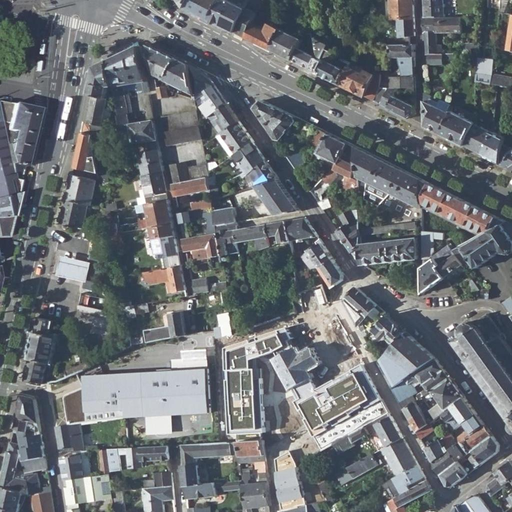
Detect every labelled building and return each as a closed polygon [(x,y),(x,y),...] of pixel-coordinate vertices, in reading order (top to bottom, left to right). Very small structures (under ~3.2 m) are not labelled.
[(212,20),(222,0),(190,0),(187,7),(212,20)] [(233,30),(236,32),(247,8),(250,2),(250,1),(249,0),(222,0),(212,20),(233,30)] [(391,0),(392,19),(398,19),(414,18),(413,0),(391,0)] [(423,0),(424,6),(424,18),(445,18),(443,0),(423,0)] [(257,12),(247,8),(236,32),(245,37),(253,22),(257,12)] [(424,18),(425,55),(429,54),(443,54),(442,45),(437,45),(437,33),(462,32),(462,17),(445,18),(424,18)] [(394,45),(410,45),(410,37),(415,37),(414,18),(398,19),(398,38),(394,38),(394,45)] [(245,37),(271,49),(281,29),(268,24),(265,29),(255,23),(253,22),(245,37)] [(271,49),(292,60),(299,45),(302,39),(301,39),(281,29),(271,49)] [(343,85),(349,71),(332,63),(336,55),(336,54),(327,49),(329,46),(316,39),(317,57),(318,57),(320,57),(321,58),(321,59),(322,60),(316,71),(343,85)] [(154,73),(195,94),(190,65),(149,44),(154,73)] [(292,60),(314,70),(315,69),(315,57),(314,50),(310,55),(300,50),(301,47),(299,45),(292,60)] [(390,45),(390,57),(415,57),(415,45),(410,45),(394,45),(390,45)] [(149,90),(141,46),(121,55),(110,61),(114,85),(121,125),(122,133),(125,145),(135,143),(143,142),(159,140),(155,121),(135,124),(131,125),(128,113),(124,90),(129,90),(138,89),(138,91),(144,90),(144,91),(144,93),(149,92),(149,90)] [(429,54),(429,64),(443,63),(444,54),(443,54),(429,54)] [(349,61),(336,55),(332,63),(349,71),(351,67),(354,62),(349,61)] [(111,86),(114,85),(110,61),(97,67),(91,94),(108,97),(111,86)] [(195,94),(196,98),(200,95),(203,99),(209,96),(206,91),(215,85),(207,73),(190,65),(195,94)] [(343,85),(374,100),(379,89),(380,88),(380,81),(382,73),(376,71),(374,74),(367,71),(365,74),(351,67),(349,71),(343,85)] [(399,72),(398,74),(398,77),(415,77),(415,69),(409,69),(409,72),(399,72)] [(391,84),(380,81),(380,88),(388,88),(394,88),(403,88),(415,88),(415,77),(398,77),(398,74),(397,74),(396,76),(394,76),(394,74),(390,73),(389,77),(392,77),(391,84)] [(476,81),(491,84),(492,77),(492,75),(477,73),(476,81)] [(497,85),(502,86),(503,79),(492,77),(491,84),(497,85)] [(502,86),(511,87),(511,79),(503,77),(503,79),(502,86)] [(203,106),(209,116),(216,111),(227,103),(215,85),(206,91),(209,96),(203,99),(203,102),(203,104),(204,105),(203,106)] [(156,88),(158,99),(168,97),(166,86),(156,88)] [(394,96),(394,88),(388,88),(380,103),(410,118),(416,114),(415,106),(394,96)] [(384,92),(379,89),(374,100),(379,103),(384,92)] [(128,113),(131,125),(135,124),(129,90),(124,90),(128,113)] [(84,122),(88,123),(103,126),(104,121),(107,106),(110,97),(108,97),(91,94),(84,122)] [(144,96),(148,119),(155,118),(150,95),(144,96)] [(441,100),(437,107),(451,114),(452,111),(453,104),(441,100)] [(276,139),(280,140),(296,122),(296,117),(262,101),(258,104),(255,108),(276,139)] [(437,107),(430,103),(425,101),(426,126),(442,134),(451,114),(437,107)] [(0,123),(12,179),(19,181),(34,111),(0,103),(0,123)] [(217,118),(221,124),(226,130),(239,121),(227,103),(216,111),(220,116),(217,118)] [(112,107),(107,106),(104,121),(109,122),(112,107)] [(162,116),(164,131),(200,125),(200,121),(199,114),(198,110),(162,116)] [(442,134),(465,145),(475,124),(475,122),(452,111),(451,114),(442,134)] [(220,134),(235,154),(253,141),(239,121),(226,130),(222,133),(220,134)] [(74,167),(98,172),(92,141),(90,140),(91,137),(88,123),(84,122),(74,167)] [(0,217),(11,216),(19,181),(12,179),(0,123),(0,217)] [(217,126),(222,133),(226,130),(221,124),(217,126)] [(465,145),(485,155),(493,139),(493,133),(475,124),(465,145)] [(122,133),(121,125),(114,126),(115,133),(122,133)] [(203,139),(200,125),(164,131),(167,146),(203,139)] [(312,143),(321,148),(328,134),(319,129),(312,143)] [(485,155),(501,163),(505,138),(505,137),(493,132),(493,133),(493,139),(485,155)] [(319,153),(338,163),(340,158),(357,165),(355,147),(328,134),(321,148),(319,153)] [(501,163),(511,168),(511,148),(507,146),(511,145),(511,141),(511,140),(505,138),(501,163)] [(164,171),(159,140),(143,142),(146,153),(140,155),(142,169),(143,176),(164,171)] [(236,159),(246,175),(254,170),(266,161),(253,141),(235,154),(228,159),(231,163),(236,159)] [(286,154),(297,170),(310,160),(298,146),(286,154)] [(359,209),(360,227),(418,221),(423,221),(423,217),(422,203),(422,180),(355,147),(357,165),(358,186),(359,209)] [(311,191),(318,200),(338,176),(336,174),(338,171),(348,176),(347,190),(358,186),(357,165),(340,158),(338,163),(337,165),(311,191)] [(251,179),(256,185),(279,179),(266,161),(254,170),(257,175),(251,179)] [(171,165),(175,184),(208,177),(207,173),(209,172),(208,168),(207,164),(188,167),(187,162),(171,165)] [(96,180),(99,181),(98,172),(74,167),(73,175),(96,180)] [(143,176),(146,197),(168,193),(164,171),(143,176)] [(89,203),(91,204),(96,180),(73,175),(67,198),(89,203)] [(176,191),(177,196),(210,189),(209,185),(209,181),(208,177),(175,184),(176,191)] [(255,186),(274,216),(285,214),(300,211),(279,179),(256,185),(255,186)] [(422,180),(422,203),(485,234),(507,222),(422,180)] [(148,204),(146,197),(145,190),(140,191),(142,198),(138,199),(139,206),(141,205),(147,204),(148,204)] [(61,223),(76,227),(84,226),(89,203),(67,198),(61,223)] [(319,202),(324,210),(332,206),(329,198),(319,202)] [(148,204),(147,204),(148,210),(150,218),(131,222),(132,230),(137,229),(143,228),(174,223),(170,200),(148,204)] [(193,203),(194,210),(212,207),(212,204),(212,201),(193,203)] [(210,234),(208,234),(210,247),(213,262),(222,260),(216,225),(213,211),(212,207),(194,210),(180,213),(181,223),(207,218),(210,234)] [(222,209),(216,210),(213,211),(216,225),(226,224),(235,222),(238,222),(235,207),(222,209)] [(338,231),(361,264),(361,243),(360,235),(360,227),(359,209),(353,210),(342,216),(347,224),(338,231)] [(108,223),(110,235),(118,233),(116,223),(119,223),(118,215),(111,216),(110,211),(105,211),(105,212),(108,223)] [(0,237),(6,238),(11,216),(0,217),(0,237)] [(292,244),(294,258),(302,257),(301,254),(301,251),(296,251),(295,240),(318,236),(305,217),(288,220),(292,244)] [(285,242),(286,245),(292,244),(288,220),(287,220),(267,224),(270,236),(278,235),(280,243),(285,242)] [(360,227),(360,235),(417,228),(418,221),(360,227)] [(228,231),(236,230),(235,222),(226,224),(228,231)] [(456,255),(464,266),(471,261),(477,268),(502,250),(503,252),(510,254),(511,252),(511,224),(507,222),(485,234),(480,236),(468,242),(453,250),(456,255)] [(143,228),(145,239),(152,237),(153,239),(176,234),(174,223),(143,228)] [(222,260),(224,267),(228,267),(226,255),(239,252),(237,242),(238,242),(236,230),(228,231),(226,224),(216,225),(222,260)] [(267,224),(236,230),(238,242),(246,241),(252,240),(256,239),(258,247),(268,245),(266,237),(268,237),(270,236),(267,224)] [(450,244),(449,245),(453,250),(468,242),(463,235),(450,233),(430,231),(427,231),(422,231),(423,258),(428,258),(435,250),(434,241),(439,241),(440,238),(443,238),(458,239),(458,242),(450,244)] [(95,232),(89,257),(91,258),(90,262),(85,281),(84,287),(95,289),(106,241),(103,233),(95,232)] [(110,235),(113,249),(132,246),(132,242),(123,244),(120,233),(118,233),(110,235)] [(184,239),(186,250),(194,249),(195,259),(208,256),(206,248),(204,248),(204,246),(202,235),(184,239)] [(417,238),(361,243),(361,264),(389,261),(418,258),(417,238)] [(309,251),(313,258),(319,267),(323,266),(333,259),(323,243),(318,246),(309,251)] [(435,259),(441,266),(456,255),(453,250),(449,245),(433,256),(435,259)] [(464,266),(456,255),(441,266),(439,268),(446,277),(445,277),(449,283),(467,270),(464,266)] [(90,262),(64,256),(59,275),(85,281),(90,262)] [(316,267),(319,267),(313,258),(311,260),(314,268),(316,267)] [(333,259),(323,266),(335,285),(343,280),(344,274),(333,259)] [(441,266),(435,259),(424,267),(424,292),(431,287),(445,277),(446,277),(439,268),(441,266)] [(167,281),(170,292),(186,289),(182,265),(145,272),(146,281),(152,284),(167,281)] [(319,267),(316,267),(326,282),(325,283),(330,289),(331,288),(335,285),(323,266),(319,267)] [(296,273),(298,284),(305,283),(303,271),(296,273)] [(193,280),(196,294),(228,289),(226,282),(209,285),(207,278),(193,280)] [(469,283),(480,298),(482,298),(482,292),(474,280),(469,283)] [(359,326),(368,315),(376,307),(377,306),(357,287),(345,301),(359,326)] [(511,315),(511,296),(502,303),(511,315)] [(125,307),(127,317),(138,316),(138,314),(137,313),(150,311),(148,303),(125,307)] [(90,331),(107,335),(110,323),(106,310),(79,304),(76,316),(93,320),(90,331)] [(380,312),(376,307),(368,315),(373,320),(380,312)] [(233,322),(234,328),(235,331),(241,331),(249,330),(249,328),(248,328),(247,325),(240,325),(237,308),(231,309),(231,313),(233,322)] [(145,330),(148,342),(179,337),(188,335),(184,312),(171,314),(173,326),(145,330)] [(209,326),(210,332),(213,332),(217,332),(235,331),(234,328),(233,322),(231,313),(220,315),(222,324),(221,327),(216,327),(214,325),(209,326)] [(508,419),(509,421),(507,423),(506,426),(506,427),(505,428),(506,428),(507,428),(508,431),(509,432),(510,433),(509,434),(511,435),(511,433),(511,349),(505,340),(506,338),(506,337),(503,333),(502,333),(488,314),(474,323),(472,323),(471,321),(470,321),(470,324),(468,324),(466,325),(465,327),(464,328),(462,327),(461,328),(463,330),(462,332),(449,341),(464,361),(463,362),(465,365),(466,366),(469,366),(479,380),(478,381),(479,382),(480,381),(493,399),(492,400),(493,401),(494,400),(507,418),(506,419),(507,420),(508,419)] [(394,342),(396,344),(406,332),(398,324),(397,325),(388,316),(373,330),(384,340),(387,337),(388,338),(387,339),(391,343),(394,342)] [(54,321),(40,317),(37,332),(47,335),(51,334),(54,321)] [(276,353),(278,357),(299,346),(288,326),(226,347),(230,434),(264,432),(261,369),(257,369),(253,369),(253,360),(276,353)] [(360,328),(365,337),(372,330),(370,327),(367,329),(365,329),(364,326),(360,328)] [(44,383),(45,376),(48,364),(52,365),(59,334),(51,334),(47,335),(37,332),(26,379),(43,383),(44,383)] [(316,332),(298,341),(304,352),(322,342),(316,332)] [(379,363),(394,389),(405,381),(437,359),(406,332),(396,344),(379,363)] [(314,377),(309,368),(321,362),(314,348),(303,354),(299,346),(278,357),(276,358),(292,389),(314,377)] [(412,394),(413,396),(417,393),(414,387),(417,384),(418,385),(422,381),(430,392),(450,378),(437,359),(405,381),(412,394)] [(67,370),(68,376),(80,371),(91,366),(88,361),(82,364),(67,370)] [(314,377),(292,389),(299,400),(296,402),(322,448),(387,413),(361,365),(320,388),(314,377)] [(68,395),(65,398),(69,424),(82,423),(127,417),(210,412),(208,369),(84,376),(84,387),(68,395)] [(425,402),(436,418),(442,414),(465,398),(450,378),(430,392),(424,396),(423,398),(425,402)] [(394,389),(401,401),(412,394),(405,381),(394,389)] [(423,398),(424,396),(422,393),(414,397),(417,402),(423,398)] [(19,430),(27,431),(30,420),(40,423),(36,397),(23,394),(15,429),(19,430)] [(401,401),(405,409),(417,402),(414,397),(413,396),(412,394),(401,401)] [(405,409),(418,432),(428,425),(433,421),(430,417),(427,419),(419,406),(425,402),(423,398),(417,402),(405,409)] [(449,427),(453,432),(464,424),(477,414),(465,398),(442,414),(448,422),(449,427)] [(374,422),(387,447),(404,437),(390,413),(374,422)] [(449,434),(445,437),(448,444),(447,446),(450,451),(457,446),(461,443),(464,441),(468,438),(485,426),(477,414),(464,424),(468,430),(454,440),(449,434)] [(27,431),(42,434),(40,423),(30,420),(27,431)] [(69,424),(57,426),(61,452),(83,451),(90,450),(99,450),(98,445),(86,448),(82,423),(69,424)] [(418,432),(422,440),(433,432),(428,425),(418,432)] [(468,438),(476,449),(492,436),(485,426),(468,438)] [(348,436),(330,447),(334,453),(338,451),(340,455),(356,446),(355,444),(364,438),(366,441),(368,441),(369,439),(370,437),(365,427),(348,436)] [(24,454),(24,459),(46,455),(42,434),(20,438),(21,443),(24,454)] [(476,449),(473,451),(468,455),(460,461),(469,474),(477,468),(482,464),(499,451),(499,445),(492,436),(476,449)] [(387,460),(396,476),(418,464),(404,437),(387,447),(340,473),(347,482),(387,460)] [(445,437),(428,449),(434,461),(450,451),(447,446),(448,444),(445,437)] [(242,462),(242,463),(252,462),(252,461),(255,461),(256,469),(259,469),(261,478),(260,483),(257,483),(255,483),(248,484),(248,479),(250,479),(249,469),(243,470),(243,475),(243,481),(244,485),(244,490),(246,511),(251,511),(250,508),(265,506),(265,511),(271,511),(268,482),(268,477),(266,460),(266,454),(264,440),(243,441),(239,441),(240,451),(241,455),(241,458),(242,462)] [(232,455),(237,455),(237,451),(240,451),(239,441),(231,442),(232,455)] [(5,471),(17,474),(22,454),(24,454),(21,443),(12,442),(5,471)] [(232,456),(232,455),(231,442),(227,442),(212,443),(212,457),(232,456)] [(181,445),(183,458),(196,457),(202,457),(212,457),(212,443),(202,443),(181,445)] [(468,455),(473,451),(472,449),(467,452),(461,443),(457,446),(450,451),(458,461),(460,461),(468,455)] [(108,449),(111,472),(121,471),(120,455),(129,454),(130,468),(143,466),(143,461),(171,459),(169,445),(167,445),(135,448),(129,448),(108,449)] [(99,450),(102,475),(111,475),(111,472),(108,449),(99,450)] [(90,450),(83,451),(87,477),(93,477),(90,450)] [(69,479),(87,477),(83,451),(61,452),(66,480),(69,479)] [(448,486),(453,486),(469,474),(460,461),(458,461),(450,451),(434,461),(448,486)] [(281,511),(307,505),(298,465),(291,452),(275,459),(281,511)] [(52,491),(51,485),(48,485),(40,487),(38,472),(30,473),(30,471),(48,468),(46,455),(24,459),(25,463),(27,473),(28,480),(31,492),(31,493),(52,491)] [(199,474),(198,465),(196,465),(196,457),(183,458),(184,466),(186,486),(200,485),(199,474)] [(511,494),(507,498),(509,501),(511,504),(511,461),(496,473),(498,476),(488,484),(488,490),(494,499),(497,496),(496,493),(506,485),(505,484),(511,480),(511,494)] [(425,477),(418,464),(396,476),(383,483),(386,489),(392,486),(397,497),(405,493),(403,489),(425,477)] [(173,486),(172,472),(154,474),(154,480),(145,481),(146,489),(155,488),(173,486)] [(315,475),(319,484),(325,482),(320,472),(315,475)] [(24,491),(31,492),(28,480),(16,477),(4,474),(2,485),(24,491)] [(102,475),(93,477),(87,477),(69,479),(70,487),(67,487),(69,504),(80,503),(114,499),(113,492),(111,475),(102,475)] [(425,477),(403,489),(405,493),(427,481),(425,477)] [(187,500),(217,496),(216,489),(223,488),(224,492),(244,490),(244,485),(243,481),(216,483),(204,485),(200,485),(186,486),(187,500)] [(406,511),(403,505),(433,491),(427,481),(405,493),(397,497),(386,503),(390,511),(406,511)] [(327,501),(329,505),(333,503),(332,500),(333,500),(325,482),(319,484),(322,490),(327,501)] [(0,505),(20,510),(24,491),(2,485),(0,492),(0,505)] [(144,489),(145,511),(164,511),(164,500),(174,499),(173,486),(155,488),(146,489),(144,489)] [(31,493),(34,509),(54,506),(52,491),(31,493)] [(114,499),(115,511),(125,511),(123,491),(113,492),(114,499)] [(459,507),(462,511),(490,511),(479,497),(474,495),(459,507)] [(503,511),(505,511),(511,506),(511,504),(509,501),(504,503),(500,498),(496,502),(503,511)] [(330,507),(331,511),(337,508),(344,504),(342,500),(330,507)] [(321,502),(307,505),(308,511),(320,511),(321,511),(321,502)]
